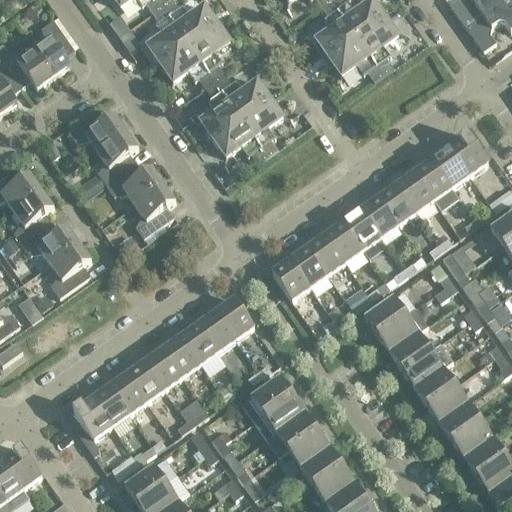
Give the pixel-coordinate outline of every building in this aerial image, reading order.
[(162,12),(154,0),(111,0),(120,12),(135,2),(142,12),(146,9),(153,18),(162,12)] [(154,0),(162,12),(172,5),(168,0),(154,0)] [(331,6),(326,0),(284,0),(289,6),(297,0),(306,0),(311,6),(315,3),(321,12),(331,6)] [(347,8),(341,0),(338,0),(331,6),(357,43),(386,23),(373,5),(358,15),(351,5),(347,8)] [(508,4),(505,0),(482,0),(481,4),(474,9),(468,8),(462,0),(449,9),(460,24),(462,23),(465,27),(463,29),(466,33),(508,4)] [(511,9),(508,4),(466,33),(469,38),(471,37),(475,41),(473,43),(483,57),(496,48),(490,40),(491,34),(499,29),(505,30),(511,38),(511,37),(511,9)] [(179,14),(172,5),(162,12),(189,49),(217,29),(204,11),(190,21),(183,11),(179,14)] [(357,43),(331,6),(321,12),(328,22),(324,24),(331,35),(316,45),(329,63),(357,43)] [(189,49),(162,12),(153,18),(159,28),(155,31),(162,41),(148,51),(160,69),(189,49)] [(398,41),(386,23),(357,43),(384,81),(394,74),(387,65),(391,62),(384,52),(398,41)] [(44,47),(33,54),(54,83),(71,71),(65,63),(75,56),(53,26),(41,34),(42,35),(44,47)] [(230,48),(217,29),(189,49),(215,87),(225,80),(218,71),(222,68),(215,58),(230,48)] [(384,81),(357,43),(329,63),(342,81),(356,71),(363,81),(367,78),(374,88),(384,81)] [(215,87),(189,49),(160,69),(173,87),(188,77),(195,87),(199,85),(206,94),(215,87)] [(54,83),(33,54),(22,62),(12,56),(12,55),(0,63),(22,94),(31,87),(36,95),(54,83)] [(22,94),(0,63),(0,119),(1,120),(18,108),(12,100),(22,94)] [(232,89),(225,80),(215,87),(242,124),(270,105),(257,86),(243,97),(236,86),(232,89)] [(242,124),(215,87),(206,94),(212,103),(208,106),(215,116),(201,126),(213,144),(242,124)] [(283,123),(270,105),(242,124),(268,162),(278,155),(271,146),(275,143),(268,133),(283,123)] [(90,147),(97,158),(126,137),(114,120),(106,126),(99,116),(68,137),(77,150),(78,149),(90,147)] [(268,162),(242,124),(213,144),(226,163),(241,152),(248,163),(252,160),(259,169),(268,162)] [(138,154),(126,137),(97,158),(105,169),(99,179),(98,179),(106,191),(137,169),(130,160),(138,154)] [(468,140),(449,153),(469,182),(488,169),(468,140)] [(47,155),(45,156),(52,165),(61,159),(54,149),(47,155)] [(469,182),(449,153),(432,165),(452,194),(469,182)] [(452,194),(432,165),(414,178),(434,207),(435,206),(442,216),(458,205),(451,195),(452,194)] [(143,179),(137,169),(106,191),(115,203),(115,202),(127,200),(135,211),(163,190),(151,173),(143,179)] [(0,207),(6,206),(13,217),(42,197),(30,179),(22,185),(15,175),(0,185),(0,207)] [(434,207),(414,178),(396,190),(416,219),(434,207)] [(176,207),(163,190),(135,211),(142,222),(136,232),(135,232),(144,244),(175,223),(168,213),(176,207)] [(416,219),(396,190),(378,203),(399,232),(416,219)] [(78,194),(77,195),(84,206),(90,202),(83,191),(78,194)] [(489,209),(496,219),(511,207),(511,199),(509,195),(489,209)] [(54,214),(42,197),(13,217),(21,228),(16,240),(15,240),(22,250),(53,229),(46,219),(54,214)] [(399,232),(378,203),(361,215),(381,244),(399,232)] [(381,244),(361,215),(343,228),(363,257),(381,244)] [(484,218),(474,225),(478,232),(488,225),(484,218)] [(511,218),(491,234),(504,252),(511,246),(511,218)] [(478,232),(474,225),(464,232),(469,238),(478,232)] [(363,257),(343,228),(325,240),(346,269),(363,257)] [(59,238),(53,229),(22,250),(30,262),(31,262),(43,259),(50,270),(79,250),(67,232),(59,238)] [(346,269),(325,240),(308,253),(328,281),(346,269)] [(119,251),(117,253),(124,263),(139,252),(132,243),(119,251)] [(448,243),(438,250),(443,256),(453,250),(448,243)] [(1,254),(0,255),(5,262),(18,253),(13,245),(1,254)] [(91,267),(79,250),(50,270),(58,281),(52,291),(51,291),(60,304),(90,282),(83,272),(91,267)] [(443,256),(438,250),(429,257),(433,263),(443,256)] [(328,281),(308,253),(290,265),(310,294),(328,281)] [(310,294),(290,265),(271,278),(292,307),(310,294)] [(412,268),(403,275),(407,282),(417,275),(412,268)] [(460,271),(452,277),(457,285),(465,279),(460,271)] [(407,282),(403,275),(393,282),(398,288),(407,282)] [(470,286),(465,279),(457,285),(470,302),(478,297),(483,293),(475,283),(470,286)] [(452,288),(447,280),(439,286),(445,293),(452,288)] [(458,296),(452,288),(445,293),(450,301),(458,296)] [(377,293),(367,300),(372,306),(382,300),(377,293)] [(490,314),(478,297),(470,302),(482,320),(490,314)] [(372,306),(367,300),(358,307),(362,313),(372,306)] [(45,303),(36,309),(42,317),(51,311),(45,303)] [(364,322),(377,341),(406,321),(393,303),(364,322)] [(234,304),(215,317),(236,346),(254,333),(234,304)] [(406,321),(377,341),(390,358),(418,339),(428,332),(415,314),(406,321)] [(495,322),(490,314),(482,320),(488,328),(495,322)] [(477,323),(472,315),(464,321),(469,329),(477,323)] [(38,317),(29,324),(33,330),(43,323),(39,317),(38,317)] [(236,346),(215,317),(198,330),(218,359),(236,346)] [(342,318),(332,325),(337,331),(346,325),(342,318)] [(0,322),(0,345),(20,332),(11,319),(10,320),(0,322)] [(483,331),(477,323),(469,329),(475,337),(483,331)] [(337,331),(332,325),(323,332),(327,338),(337,331)] [(218,359),(198,330),(180,342),(200,371),(218,359)] [(503,332),(495,338),(501,347),(509,342),(503,332)] [(430,356),(418,339),(390,358),(402,376),(430,356)] [(200,371),(180,342),(162,355),(183,383),(200,371)] [(511,345),(509,342),(501,347),(507,355),(511,351),(511,345)] [(23,357),(16,347),(0,358),(0,368),(2,371),(23,357)] [(502,359),(497,351),(481,362),(486,370),(494,364),(502,359)] [(183,383),(162,355),(145,367),(165,396),(183,383)] [(443,374),(430,356),(402,376),(415,394),(443,374)] [(508,366),(502,359),(494,364),(500,372),(508,366)] [(165,396),(145,367),(127,379),(148,408),(165,396)] [(267,371),(258,377),(262,384),(272,377),(267,371)] [(455,392),(443,374),(415,394),(427,411),(455,392)] [(262,384),(258,377),(248,384),(253,391),(262,384)] [(148,408),(127,379),(109,392),(130,421),(148,408)] [(279,382),(251,402),(241,409),(254,428),(292,401),(279,382)] [(130,421),(109,392),(92,404),(112,433),(130,421)] [(468,409),(455,392),(427,411),(440,429),(468,409)] [(232,395),(222,402),(227,409),(237,402),(232,395)] [(305,418),(292,401),(254,428),(267,445),(305,418)] [(227,409),(222,402),(213,409),(217,415),(227,409)] [(112,433),(92,404),(73,417),(94,446),(112,433)] [(480,427),(468,409),(440,429),(452,447),(480,427)] [(317,436),(305,418),(267,445),(279,463),(289,456),(317,436)] [(197,420),(187,427),(192,434),(201,427),(197,420)] [(192,434),(187,427),(177,434),(182,440),(192,434)] [(493,444),(480,427),(452,447),(464,464),(493,444)] [(330,454),(317,436),(289,456),(301,474),(330,454)] [(220,440),(212,445),(218,453),(225,448),(220,440)] [(505,462),(493,444),(464,464),(477,482),(505,462)] [(161,445),(152,452),(156,458),(166,452),(161,445)] [(231,456),(225,448),(218,453),(223,461),(231,456)] [(213,457),(207,449),(199,455),(205,462),(213,457)] [(156,458),(152,452),(142,459),(147,465),(156,458)] [(22,453),(3,466),(24,495),(42,482),(22,453)] [(342,471),(330,454),(301,474),(314,491),(342,471)] [(218,465),(213,457),(205,462),(210,470),(218,465)] [(111,475),(118,485),(139,471),(132,461),(111,475)] [(511,483),(511,472),(505,462),(477,482),(489,500),(511,483)] [(17,511),(29,504),(24,495),(3,466),(0,468),(0,499),(9,511),(17,511)] [(125,491),(138,510),(166,490),(153,471),(125,491)] [(354,489),(342,471),(314,491),(326,509),(354,489)] [(245,475),(237,481),(242,489),(250,483),(245,475)] [(256,491),(250,483),(242,489),(248,496),(256,491)] [(509,511),(511,510),(511,483),(489,500),(497,511),(509,511)] [(238,492),(232,484),(224,490),(230,498),(238,492)] [(359,511),(367,507),(354,489),(326,509),(328,511),(359,511)] [(171,511),(179,507),(166,490),(138,510),(139,511),(171,511)] [(243,500),(238,492),(230,498),(235,505),(243,500)] [(0,511),(9,511),(0,499),(0,511)]
